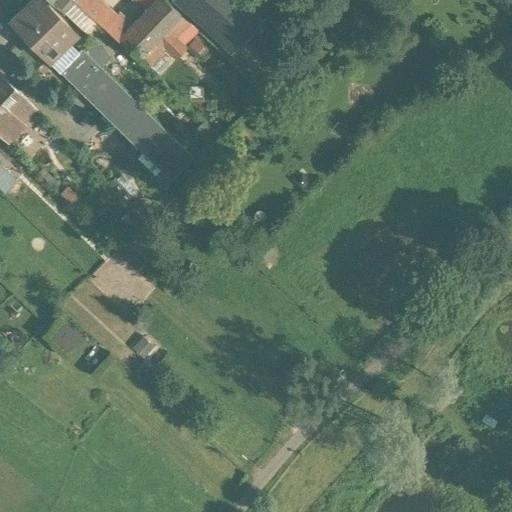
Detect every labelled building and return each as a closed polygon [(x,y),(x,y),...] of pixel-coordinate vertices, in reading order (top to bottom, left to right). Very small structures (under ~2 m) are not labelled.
[(20,34),(48,63),(56,72),(70,57),(62,48),(75,35),(41,0),(28,0),(7,21),(20,34)] [(49,0),(61,11),(86,35),(97,22),(75,2),(73,0),(49,0)] [(164,0),(132,0),(142,9),(129,21),(118,11),(115,13),(100,0),(73,0),(75,2),(97,22),(156,76),(197,32),(179,15),(180,15),(165,0),(164,0)] [(260,17),(241,0),(164,0),(165,0),(180,15),(183,11),(229,52),(260,17)] [(99,65),(108,56),(93,42),(84,52),(99,65)] [(70,57),(56,72),(57,72),(141,152),(168,178),(191,155),(180,144),(99,65),(84,52),(80,47),(70,57)] [(0,138),(8,145),(25,127),(22,124),(11,113),(25,99),(3,76),(0,79),(0,138)] [(215,136),(201,122),(190,133),(204,147),(215,136)] [(0,165),(0,190),(4,194),(16,181),(0,165)] [(37,172),(49,184),(54,179),(42,167),(37,172)] [(121,174),(110,184),(125,201),(136,192),(121,174)] [(67,185),(58,193),(74,210),(82,202),(67,185)] [(130,203),(142,217),(147,213),(135,198),(130,203)] [(125,212),(120,218),(132,229),(138,222),(125,212)] [(66,351),(85,331),(67,315),(49,335),(66,351)] [(133,347),(144,357),(154,346),(143,336),(133,347)]
